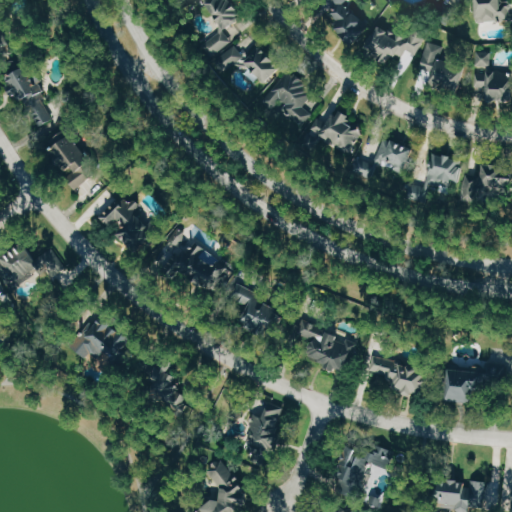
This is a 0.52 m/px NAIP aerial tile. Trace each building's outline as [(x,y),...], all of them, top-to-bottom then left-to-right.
[(212,57),(234,41),(231,37),(239,31),(233,23),(245,14),(234,0),(210,0),(206,3),(226,29),(204,45),(212,57)] [(348,0),(333,0),(337,4),(327,14),(355,44),(373,27),(348,1),(348,0)] [(478,0),(479,21),(511,19),(511,0),(504,0),(478,0)] [(378,24),(371,52),(413,63),(415,54),(422,55),(426,36),(378,24)] [(447,45),(430,40),(418,78),(430,81),(431,80),(462,89),(469,65),(443,57),(447,45)] [(284,69),(264,41),(245,54),(238,44),(219,58),(228,70),(241,60),(256,82),(264,77),(267,81),(284,69)] [(478,66),(486,66),(486,71),(478,71),(478,86),(490,86),(490,101),(511,101),(511,67),(493,67),(493,51),(478,51),(478,66)] [(317,91),(286,68),(262,100),(275,109),(283,99),(292,106),(287,112),(305,126),(314,113),(305,106),(317,91)] [(330,124),(319,117),(309,132),(326,142),(328,139),(351,154),(368,128),(340,110),(330,124)] [(75,186),(97,176),(74,126),(53,135),(75,186)] [(377,161),(358,156),(354,171),(377,178),(382,160),(396,164),(395,169),(408,173),(415,147),(384,137),(377,161)] [(460,182),(466,159),(436,152),(428,183),(449,189),(451,180),(460,182)] [(511,174),(507,174),(507,167),(483,165),(481,193),(511,194),(511,174)] [(151,248),(165,234),(138,207),(139,206),(128,194),(106,216),(138,248),(145,242),(151,248)] [(185,243),(186,231),(176,230),(175,242),(185,243)] [(216,293),(234,266),(197,242),(194,248),(184,242),(171,263),(216,293)] [(55,268),(48,254),(36,259),(30,246),(0,258),(0,264),(10,288),(55,268)] [(257,291),(234,276),(224,291),(246,307),(239,316),(270,337),(288,310),(258,289),(257,291)] [(94,367),(111,376),(130,359),(132,355),(128,351),(138,341),(140,338),(131,328),(123,324),(115,315),(109,312),(96,325),(92,323),(87,333),(74,346),(94,367)] [(310,355),(348,373),(361,344),(344,337),(344,336),(306,319),(299,335),(316,342),(310,355)] [(363,370),(422,393),(431,369),(371,347),(363,370)] [(455,364),(447,397),(479,405),(486,375),(503,379),(506,367),(489,363),(487,372),(455,364)] [(153,376),(160,380),(153,394),(184,408),(190,396),(178,390),(185,377),(159,364),(153,376)] [(254,464),(267,463),(266,456),(277,454),(275,442),(285,440),(281,404),(267,406),(269,417),(248,419),(254,464)] [(377,499),(390,459),(354,448),(342,487),(377,499)] [(245,511),(246,511),(243,507),(255,498),(224,458),(210,470),(227,492),(200,511),(245,511)] [(499,482),(445,481),(444,508),(461,508),(460,511),(474,511),(474,507),(498,508),(499,482)]
